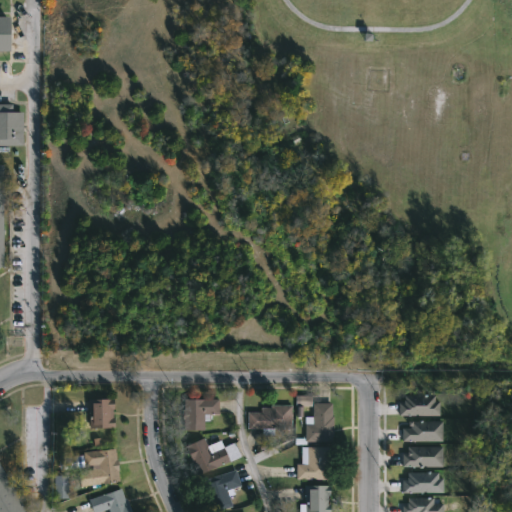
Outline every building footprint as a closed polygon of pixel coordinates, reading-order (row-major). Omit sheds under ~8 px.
[(0,51),(9,51),(9,17),(0,16),(0,51)] [(0,104),(11,104),(11,111),(22,111),(22,145),(0,145),(0,104)] [(295,405),(307,406),(308,396),(295,395),(295,405)] [(432,396),(432,401),(437,401),(437,416),(396,415),(396,403),(401,403),(402,395),(432,396)] [(110,413),(111,427),(87,428),(87,400),(111,399),(110,413)] [(208,413),(208,422),(202,422),(202,430),(182,430),(182,419),(180,419),(180,410),(181,410),(181,399),(216,399),(216,413),(208,413)] [(329,403),(329,416),(331,416),(331,435),(328,435),(328,441),(304,441),(304,444),(292,444),(293,438),(303,438),(303,417),(310,417),(310,403),(329,403)] [(272,429),(271,435),(259,435),(259,429),(245,428),(245,412),(259,412),(259,407),(269,408),(269,405),(289,405),(289,429),(272,429)] [(440,421),(439,441),(400,441),(400,428),(408,428),(408,426),(405,426),(405,421),(440,421)] [(201,438),(204,446),(212,443),(215,449),(220,447),(226,461),(193,475),(181,446),(201,438)] [(439,467),(399,467),(399,454),(404,454),(405,446),(439,447),(439,467)] [(327,447),(328,468),(326,468),(326,480),(294,479),(294,464),(299,464),(299,447),(327,447)] [(113,448),(116,481),(98,483),(97,471),(92,472),(91,465),(82,466),(80,452),(113,448)] [(0,511),(0,463),(27,511),(0,511)] [(229,506),(212,511),(209,511),(200,481),(233,470),(238,485),(230,488),(232,494),(225,496),(229,506)] [(435,472),(435,478),(440,478),(440,493),(399,492),(399,480),(404,480),(405,472),(435,472)] [(67,475),(53,475),(54,499),(67,499),(67,475)] [(328,486),(328,496),(326,496),(325,506),(327,506),(327,511),(296,511),(297,504),(300,504),(302,502),(302,485),(328,486)] [(118,489),(121,498),(124,497),(129,511),(107,511),(106,508),(94,511),(90,511),(87,500),(118,489)] [(430,498),(430,504),(440,504),(439,511),(399,511),(400,506),(404,506),(405,498),(430,498)]
